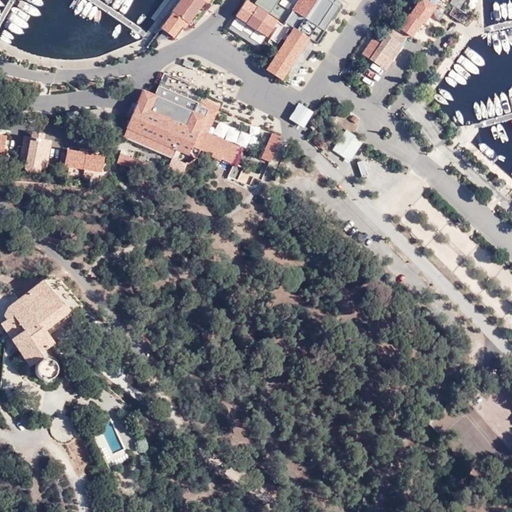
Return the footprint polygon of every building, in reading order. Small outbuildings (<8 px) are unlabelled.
[(207,2),(208,0),(180,0),(172,11),(173,12),(161,28),(172,37),(179,30),(182,31),(203,2),(207,2)] [(266,36),(277,21),(246,0),(235,16),(266,36)] [(282,20),(288,11),(277,3),(279,0),(256,0),(256,2),(282,20)] [(344,0),(297,0),(282,23),(293,29),(265,70),(280,80),(308,39),(316,44),(344,0)] [(293,0),(280,0),(279,3),(289,10),(295,2),(293,0)] [(409,14),(399,29),(408,35),(411,37),(422,23),(424,24),(436,7),(425,0),(421,0),(411,15),(409,14)] [(408,35),(399,29),(394,25),(388,35),(394,39),(384,55),(393,62),(404,46),(402,45),(408,35)] [(394,39),(388,35),(377,51),(384,55),(394,39)] [(363,55),(371,61),(376,53),(368,48),(363,55)] [(387,71),(393,62),(384,55),(377,51),(376,53),(371,61),(387,71)] [(166,170),(181,176),(186,164),(196,157),(200,149),(212,155),(212,157),(219,160),(221,158),(232,164),(232,163),(234,164),(240,149),(200,131),(206,118),(142,91),(126,128),(127,129),(123,137),(124,138),(123,141),(128,143),(130,140),(171,158),(166,170)] [(103,117),(103,110),(87,111),(87,119),(103,117)] [(83,120),(82,112),(67,114),(68,121),(83,120)] [(337,132),(343,136),(346,130),(350,125),(343,121),(337,132)] [(350,161),(363,142),(346,130),(334,150),(350,161)] [(271,162),(281,135),(271,132),(261,158),(271,162)] [(43,139),(32,138),(25,136),(20,164),(26,165),(29,171),(37,172),(41,169),(46,169),(50,140),(43,139)] [(101,171),(104,155),(68,150),(65,166),(101,171)] [(119,154),(116,164),(152,174),(153,166),(119,154)] [(363,161),(357,164),(363,176),(369,173),(363,161)] [(232,163),(232,164),(227,176),(239,181),(244,168),(234,164),(232,163)] [(34,287),(19,299),(9,306),(9,307),(6,310),(7,311),(4,314),(7,318),(1,322),(6,330),(2,333),(7,341),(12,339),(30,365),(26,368),(29,373),(35,370),(32,364),(43,356),(41,352),(53,344),(43,329),(62,315),(71,320),(81,311),(81,305),(73,295),(57,279),(40,276),(31,283),(34,287)] [(16,294),(19,299),(34,287),(31,283),(16,294)] [(55,377),(58,369),(55,362),(48,359),(41,362),(38,369),(41,376),(48,379),(55,377)] [(497,429),(509,442),(511,439),(511,434),(503,424),(497,429)]
